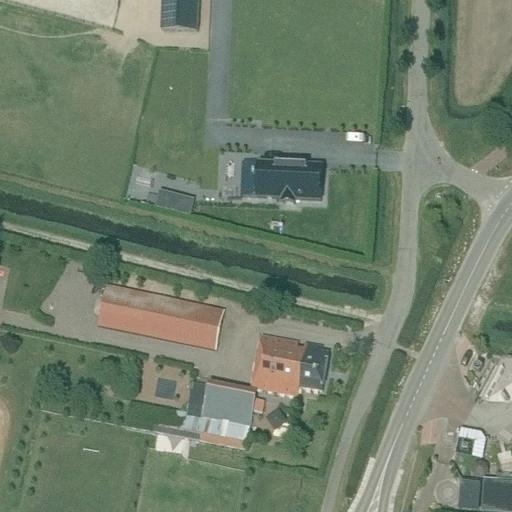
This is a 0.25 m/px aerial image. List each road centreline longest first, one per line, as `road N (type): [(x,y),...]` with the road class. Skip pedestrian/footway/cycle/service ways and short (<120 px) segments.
road 1 (tertiary): [(371,511),(418,387),(507,208)]
road 2 (unclassified): [(507,208),(460,179),(417,171),(421,0)]
